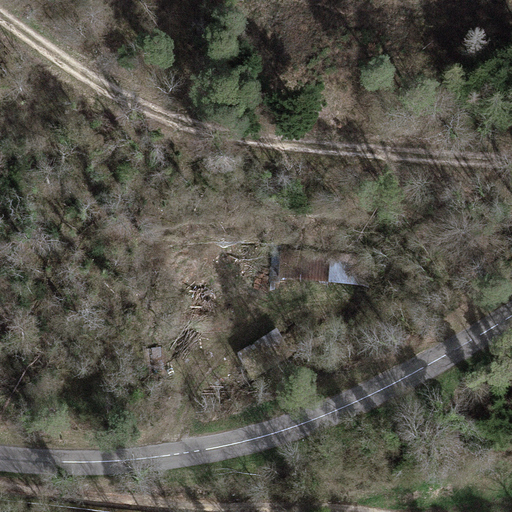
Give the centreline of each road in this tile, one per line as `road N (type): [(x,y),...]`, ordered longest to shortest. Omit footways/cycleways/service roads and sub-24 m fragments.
road 1 (track): [(0,14),(130,109),(238,139),(511,165)]
road 2 (tertiary): [(511,314),(376,390),(260,437),(106,462),(0,456)]
road 3 (track): [(213,511),(0,484)]
